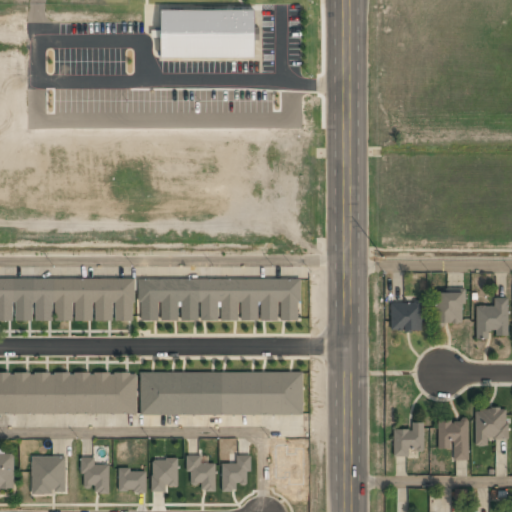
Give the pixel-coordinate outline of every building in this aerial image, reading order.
[(160,9),(160,61),(257,60),(257,8),(160,9)] [(0,280),(0,321),(298,322),(298,281),(0,280)] [(435,325),(463,325),(463,294),(435,294),(435,325)] [(508,299),(495,299),(495,307),(477,307),(477,338),(508,338),(508,299)] [(391,303),(391,332),(422,332),(422,303),(391,303)] [(0,415),(302,416),(302,374),(0,374),(0,415)] [(488,439),(507,439),(507,410),(476,410),(476,446),(488,446),(488,439)] [(468,460),(468,421),(438,421),(438,449),(454,449),(454,460),(468,460)] [(424,424),(413,424),(413,431),(394,431),(394,457),(409,457),(409,451),(424,451),(424,424)] [(0,449),(0,488),(14,489),(13,454),(5,454),(5,450),(0,449)] [(215,463),(200,464),(200,455),(186,455),(186,472),(190,472),(190,484),(201,484),(201,491),(215,491),(215,463)] [(221,464),(222,491),(236,491),(236,485),(246,484),(246,472),(251,472),(250,455),(236,456),(236,463),(221,464)] [(65,457),(32,457),(31,494),(52,494),(52,492),(65,492),(65,457)] [(95,458),(82,457),(81,487),(95,487),(94,493),(108,494),(109,465),(94,464),(95,458)] [(177,487),(177,459),(152,459),(151,492),(166,492),(166,486),(177,487)] [(118,469),(118,491),(146,492),(146,470),(118,469)]
